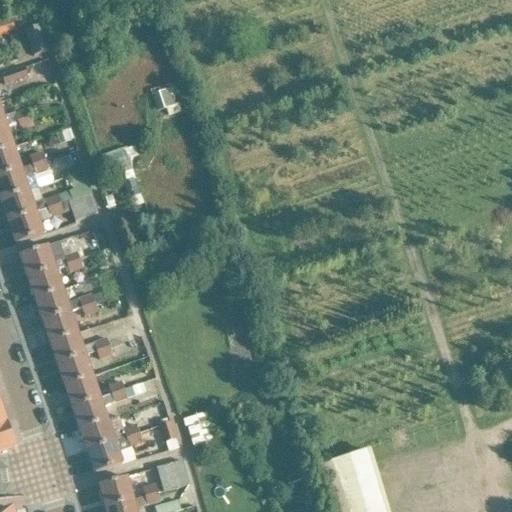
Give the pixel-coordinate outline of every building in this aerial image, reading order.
[(0,38),(16,33),(13,24),(0,27),(0,38)] [(25,33),(34,58),(49,53),(40,28),(25,33)] [(25,60),(18,41),(17,36),(13,37),(17,49),(13,50),(17,62),(25,60)] [(42,69),(62,62),(58,52),(39,59),(42,69)] [(25,70),(2,78),(5,87),(28,79),(25,70)] [(175,100),(190,95),(186,82),(171,86),(175,100)] [(17,123),(30,118),(27,111),(14,115),(17,123)] [(0,152),(14,148),(10,137),(33,129),(30,118),(17,123),(17,124),(7,127),(6,126),(0,128),(0,152)] [(0,177),(21,170),(14,148),(0,152),(0,177)] [(32,167),(45,162),(42,154),(29,158),(32,167)] [(138,159),(134,159),(131,163),(131,168),(135,171),(139,170),(142,167),(142,162),(138,159)] [(0,198),(1,202),(29,192),(24,180),(48,172),(45,162),(32,167),(21,171),(21,170),(0,177),(0,198)] [(9,224),(91,196),(84,174),(69,179),(73,192),(33,205),(29,192),(1,202),(9,224)] [(98,216),(91,196),(9,224),(16,246),(44,237),(40,224),(71,213),(75,224),(98,216)] [(67,267),(79,262),(76,253),(64,257),(59,244),(20,258),(28,280),(56,270),(67,266),(67,267)] [(79,262),(67,267),(69,275),(82,271),(79,262)] [(35,302),(63,292),(56,270),(28,280),(35,302)] [(81,310),(94,306),(91,296),(67,305),(63,292),(35,302),(43,323),(71,314),(70,313),(81,310)] [(94,306),(81,310),(84,319),(97,314),(94,306)] [(135,310),(142,333),(154,329),(146,307),(135,310)] [(50,345),(78,335),(71,314),(43,323),(50,345)] [(109,349),(109,348),(106,340),(83,349),(78,335),(50,345),(58,367),(86,357),(96,354),(109,349)] [(109,349),(96,354),(99,362),(112,358),(113,359),(131,353),(127,342),(109,348),(109,349)] [(65,388),(93,379),(86,357),(58,367),(65,388)] [(143,378),(143,388),(160,387),(159,377),(143,378)] [(73,410),(100,400),(93,379),(65,388),(73,410)] [(125,392),(124,391),(122,383),(108,388),(111,397),(125,392)] [(80,432),(108,422),(103,409),(145,395),(142,385),(124,391),(125,392),(111,397),(100,400),(73,410),(80,432)] [(121,418),(125,427),(163,413),(160,404),(121,418)] [(87,452),(138,435),(135,426),(112,434),(108,422),(80,432),(87,452)] [(160,428),(165,444),(176,440),(171,424),(160,428)] [(7,425),(0,427),(0,454),(16,449),(7,425)] [(138,435),(87,452),(95,476),(123,466),(119,454),(142,446),(138,435)] [(316,468),(329,511),(388,511),(370,452),(316,468)] [(156,470),(161,486),(164,494),(189,487),(182,462),(156,470)] [(105,510),(134,502),(127,479),(99,487),(105,510)] [(142,490),(145,499),(158,496),(155,486),(142,490)] [(160,504),(158,496),(145,499),(148,508),(160,504)] [(105,511),(136,511),(134,502),(105,510),(105,511)] [(178,502),(155,509),(155,511),(180,511),(181,511),(178,502)]
